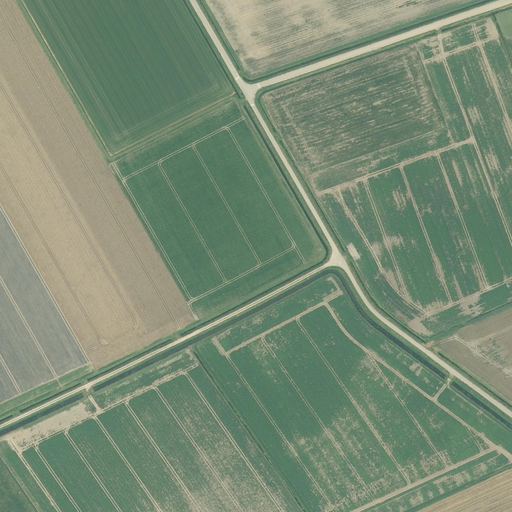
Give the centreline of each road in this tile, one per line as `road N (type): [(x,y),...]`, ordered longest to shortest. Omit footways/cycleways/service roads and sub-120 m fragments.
road 1 (unclassified): [(511,416),(369,307),(245,92)]
road 2 (track): [(0,424),(336,259)]
road 3 (unclassified): [(245,92),(511,0)]
